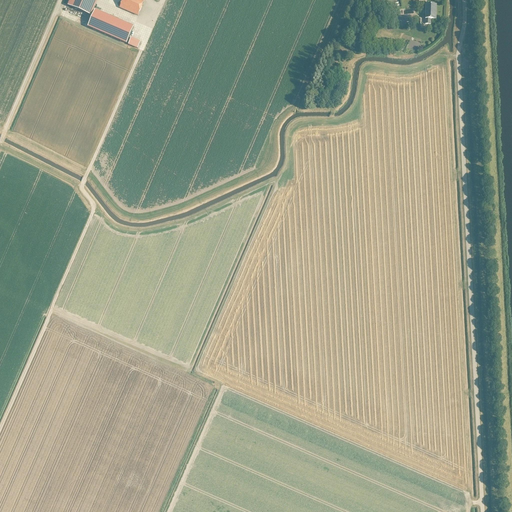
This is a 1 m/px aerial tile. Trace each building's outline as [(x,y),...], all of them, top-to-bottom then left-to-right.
[(70,0),(68,6),(91,16),(98,0),(70,0)] [(144,1),(141,0),(123,0),(120,8),(138,16),(144,1)] [(431,19),(436,20),(437,6),(426,5),(425,19),(425,24),(431,24),(431,19)] [(95,10),(88,28),(127,44),(134,27),(95,10)] [(135,31),(144,36),(147,31),(138,26),(135,31)]
